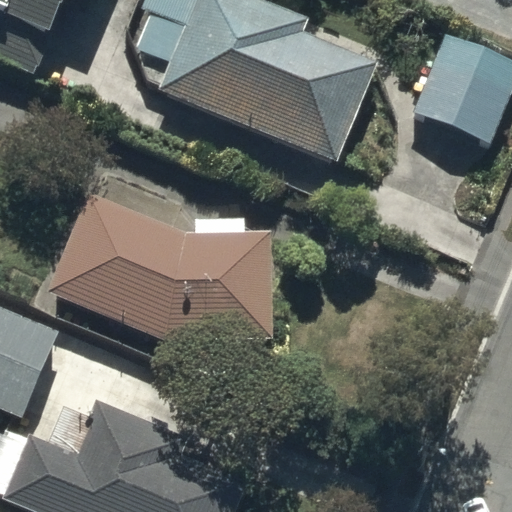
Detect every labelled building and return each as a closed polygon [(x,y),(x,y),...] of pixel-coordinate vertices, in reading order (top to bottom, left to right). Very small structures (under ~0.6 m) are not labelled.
[(0,0),(0,59),(33,72),(60,0),(0,0)] [(308,19),(263,0),(143,0),(140,7),(153,12),(137,49),(172,63),(161,89),(338,162),(378,65),(302,34),(308,19)] [(511,84),(511,61),(445,35),(415,114),(489,143),(511,84)] [(196,233),(184,234),(91,193),(47,292),(166,345),(277,342),(274,231),(247,232),(246,217),(196,218),(196,233)] [(60,332),(0,307),(0,408),(24,419),(60,332)] [(0,498),(33,511),(232,511),(241,493),(161,459),(172,433),(98,402),(76,454),(26,434),(21,447),(0,438),(0,498)]
